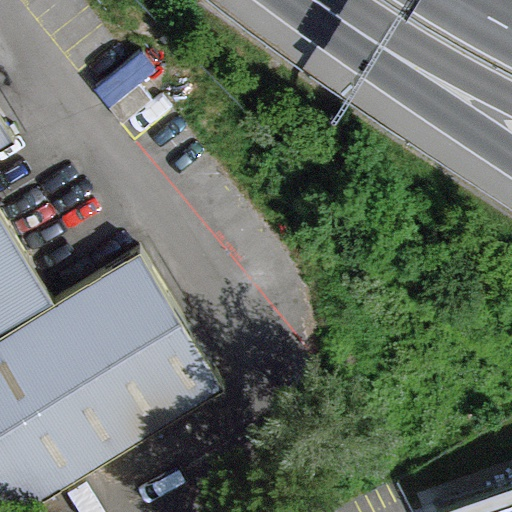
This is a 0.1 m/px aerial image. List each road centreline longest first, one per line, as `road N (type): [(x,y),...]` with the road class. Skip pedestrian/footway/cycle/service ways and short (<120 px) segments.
road 1 (residential): [(0,2),(230,278)]
road 2 (residential): [(230,278),(288,384),(260,470),(208,511)]
road 3 (motorway): [(315,0),(511,149)]
road 4 (primary): [(328,0),(511,101)]
